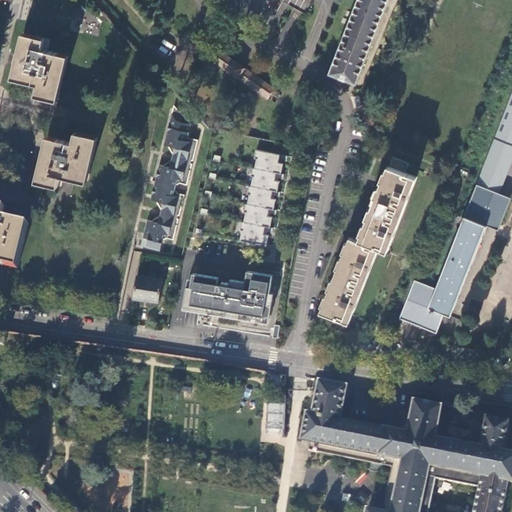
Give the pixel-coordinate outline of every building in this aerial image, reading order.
[(358,0),(330,72),(356,83),(387,0),(358,0)] [(46,37),(23,32),(12,78),(38,84),(36,94),(58,99),(69,54),(43,48),(46,37)] [(275,88),(205,40),(198,49),(228,70),(228,71),(238,78),(238,77),(268,98),(275,88)] [(511,92),(494,139),(476,187),(498,196),(511,159),(511,92)] [(186,139),(187,135),(190,120),(178,107),(174,112),(166,145),(170,146),(177,154),(175,160),(165,166),(160,165),(152,199),(158,200),(163,210),(161,217),(153,222),(147,221),(142,245),(160,249),(163,238),(166,236),(169,233),(174,234),(178,220),(176,219),(177,217),(178,217),(184,195),(180,194),(179,190),(176,185),(177,181),(180,179),(183,177),(188,178),(192,161),(190,160),(191,157),(193,157),(196,141),(186,139)] [(88,181),(99,136),(76,130),(74,141),(47,135),(37,180),(59,186),(62,175),(88,181)] [(287,156),(255,149),(253,157),(256,158),(253,168),(281,173),(283,163),(278,162),(278,159),(286,160),(287,156)] [(320,312),(346,322),(350,314),(377,249),(386,252),(416,177),(404,172),(408,163),(393,156),(358,241),(350,237),(320,312)] [(251,167),(250,175),(252,176),(250,186),(277,191),(279,180),(274,179),(275,176),(282,178),(283,173),(281,173),(253,168),(251,167)] [(248,185),(246,193),(248,194),(247,203),(274,209),(276,198),(271,197),(271,194),(279,196),(280,191),(277,191),(250,186),(248,185)] [(476,187),(464,216),(487,225),(495,228),(506,200),(498,196),(476,187)] [(244,203),(243,211),(245,211),(243,221),(270,227),(272,216),(267,215),(268,212),(276,214),(276,209),(274,209),(247,203),(244,203)] [(0,264),(18,269),(28,223),(2,217),(5,206),(0,204),(0,264)] [(399,318),(436,332),(444,313),(450,316),(487,225),(464,216),(436,288),(414,279),(399,318)] [(241,229),(239,240),(267,244),(269,234),(264,233),(264,230),(272,231),(273,227),(270,227),(243,221),(241,221),(239,229),(241,229)] [(274,275),(248,271),(246,282),(231,279),(230,284),(223,283),(223,284),(218,283),(220,277),(218,277),(219,275),(216,275),(216,276),(194,273),(188,305),(267,319),(274,275)] [(163,278),(139,274),(135,297),(160,301),(163,278)] [(480,448),(435,438),(444,397),(416,394),(407,433),(340,419),(347,386),(319,381),(312,414),(307,413),(301,440),(311,442),(309,450),(393,467),(382,511),(381,511),(368,509),(367,511),(501,511),(508,481),(511,482),(511,453),(503,452),(509,421),(487,416),(480,448)] [(285,403),(270,403),(269,433),(284,434),(285,403)]
